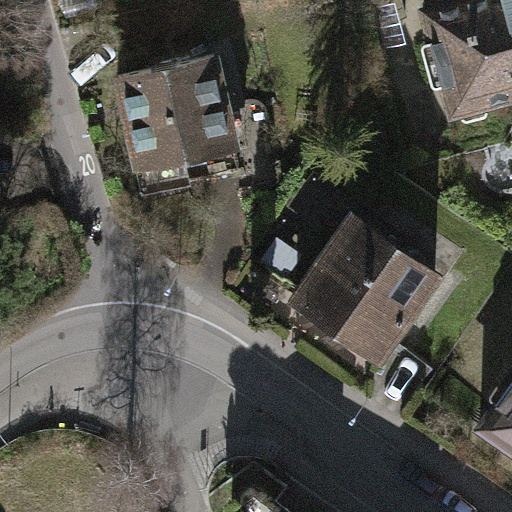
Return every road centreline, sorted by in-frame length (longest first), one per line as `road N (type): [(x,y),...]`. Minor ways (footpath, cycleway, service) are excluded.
road 1 (residential): [(434,511),(200,343),(120,324)]
road 2 (residential): [(120,324),(27,0)]
road 3 (residential): [(185,511),(120,324)]
road 4 (residential): [(120,324),(65,334),(0,375)]
